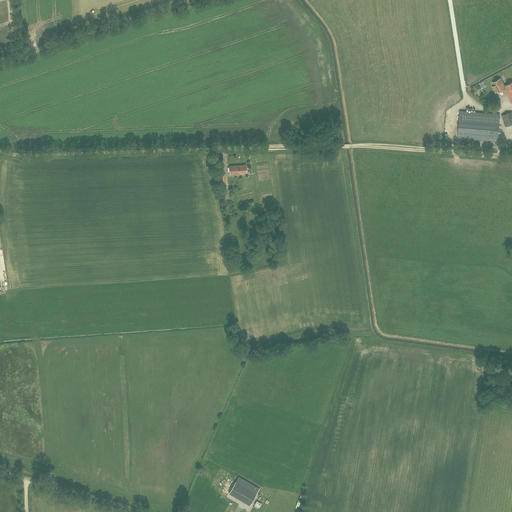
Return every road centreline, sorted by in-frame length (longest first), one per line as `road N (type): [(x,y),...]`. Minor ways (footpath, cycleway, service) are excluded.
road 1 (unclassified): [(223,149),(0,151)]
road 2 (tertiary): [(187,0),(0,63)]
road 3 (track): [(511,157),(350,146)]
road 4 (unknown): [(450,0),(466,98),(489,109),(511,107)]
road 5 (unclassified): [(132,511),(0,471)]
road 6 (track): [(350,146),(223,149)]
